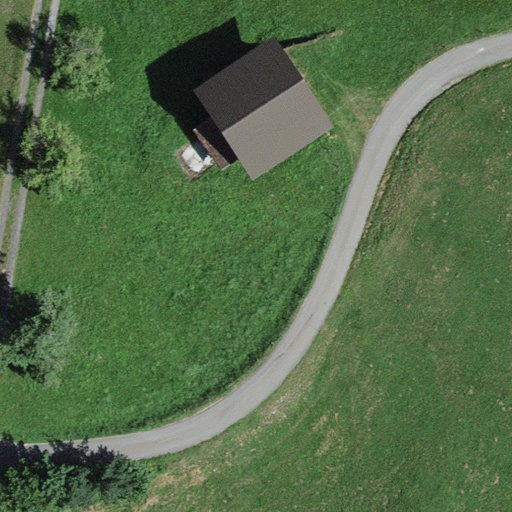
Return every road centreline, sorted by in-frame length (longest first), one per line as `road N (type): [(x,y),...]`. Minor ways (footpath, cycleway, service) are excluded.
road 1 (unclassified): [(0,464),(195,431),(259,390),(326,291),(363,192),(412,96),(464,61),(511,45)]
road 2 (track): [(0,292),(47,0)]
